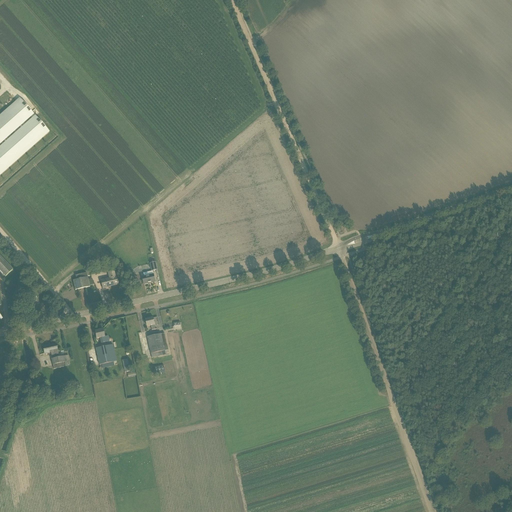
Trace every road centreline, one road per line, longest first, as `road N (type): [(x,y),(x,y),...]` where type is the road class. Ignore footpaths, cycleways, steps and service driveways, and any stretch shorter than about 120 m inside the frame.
road 1 (track): [(53,292),(276,103)]
road 2 (track): [(433,511),(339,248)]
road 3 (tertiary): [(72,316),(339,248)]
road 4 (unclassified): [(339,248),(232,0)]
road 5 (tertiary): [(388,230),(511,188)]
